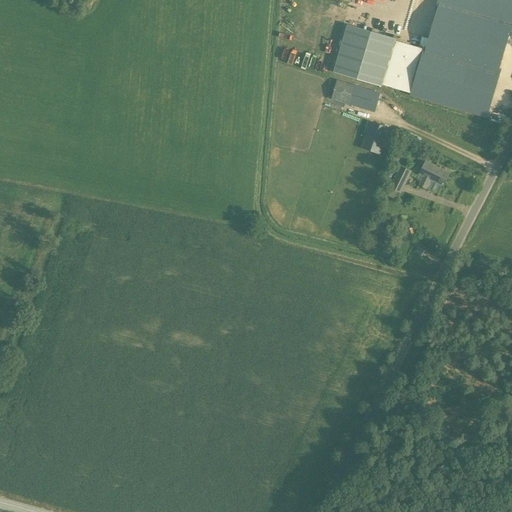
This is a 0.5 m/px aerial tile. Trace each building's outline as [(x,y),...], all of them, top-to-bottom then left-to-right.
[(411,94),(410,96),(487,118),(501,70),(499,69),(510,31),(511,31),(511,0),(438,0),(435,9),(437,9),(429,38),(421,36),(418,48),(424,49),(411,94)] [(382,85),(411,94),(424,49),(395,41),(396,39),(348,24),(333,73),(381,87),(382,85)] [(356,86),(337,80),(331,100),(351,106),(356,86)] [(370,129),(368,135),(365,141),(380,147),(387,128),(370,121),(367,128),(370,129)] [(426,189),(430,180),(443,186),(449,173),(425,162),(418,178),(422,180),(419,186),(426,189)] [(401,194),(412,172),(400,166),(389,188),(401,194)]
